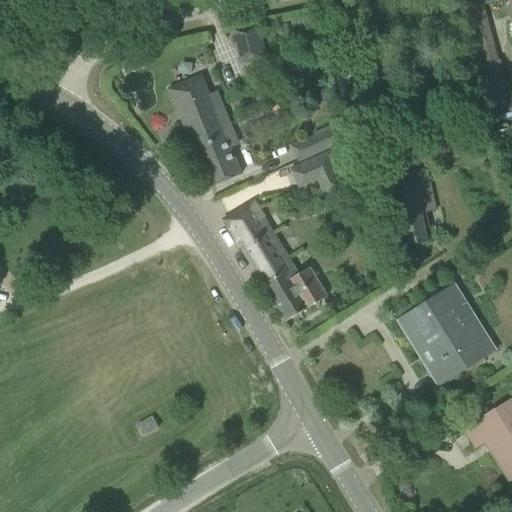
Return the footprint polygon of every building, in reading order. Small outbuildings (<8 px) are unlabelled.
[(231,32),(234,48),(260,42),(257,26),(231,32)] [(226,141),(234,138),(218,100),(210,103),(204,87),(199,89),(197,82),(169,93),(209,189),(240,176),(226,141)] [(312,136),(318,150),(343,139),(337,124),(312,136)] [(328,152),(289,170),(298,190),(316,182),(325,201),(346,191),(328,152)] [(422,213),(436,210),(428,171),(388,180),(402,249),(428,244),(422,213)] [(226,227),(284,323),(327,298),(309,268),(295,276),(279,249),(278,250),(254,210),(226,227)] [(437,363),(426,370),(437,387),(481,360),(480,359),(494,351),(475,320),(476,319),(455,284),(407,314),(437,363)] [(488,438),(511,474),(511,400),(486,417),(481,421),(467,430),(464,432),(474,447),(488,438)] [(478,406),(460,418),(467,430),(481,421),(486,417),(478,406)] [(157,429),(151,417),(135,425),(141,437),(157,429)]
